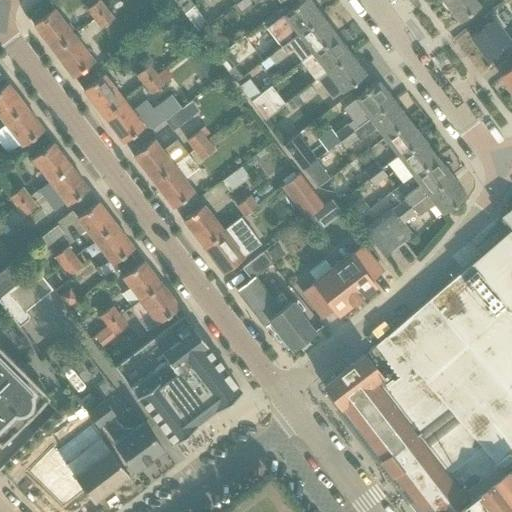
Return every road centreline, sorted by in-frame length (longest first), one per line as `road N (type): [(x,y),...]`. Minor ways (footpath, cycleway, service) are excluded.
road 1 (residential): [(281,395),(0,24)]
road 2 (residential): [(281,395),(400,301),(504,174)]
road 3 (residential): [(370,0),(504,174)]
road 4 (residential): [(298,416),(172,511)]
road 5 (residential): [(370,511),(298,416)]
